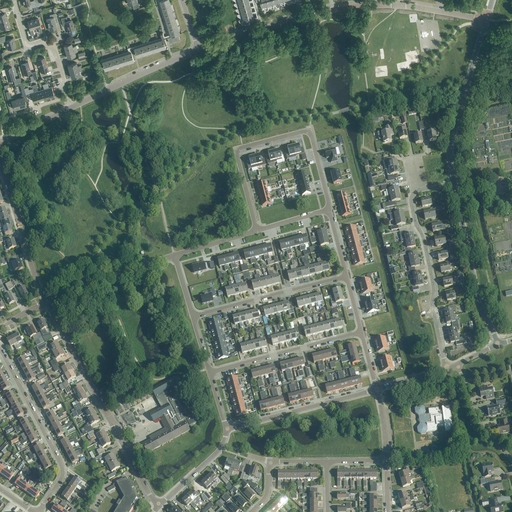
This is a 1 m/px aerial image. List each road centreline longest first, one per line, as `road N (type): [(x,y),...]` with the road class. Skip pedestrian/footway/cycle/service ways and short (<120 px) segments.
road 1 (residential): [(330,209),(309,130),(235,149),(256,231)]
road 2 (residential): [(158,504),(47,301)]
road 3 (residential): [(38,511),(62,469),(0,350)]
road 4 (residential): [(445,370),(415,191)]
road 5 (residential): [(454,182),(451,143),(485,19)]
road 6 (residential): [(498,343),(478,297),(454,182)]
road 7 (residential): [(208,373),(361,332)]
road 8 (residential): [(193,316),(346,276)]
road 9 (residential): [(225,428),(377,389)]
road 10 (residential): [(333,8),(384,4),(485,19)]
road 11 (residential): [(47,301),(0,158)]
road 12 (residential): [(198,50),(333,8)]
road 13 (residential): [(70,107),(198,50)]
road 14 (residential): [(47,301),(174,254)]
